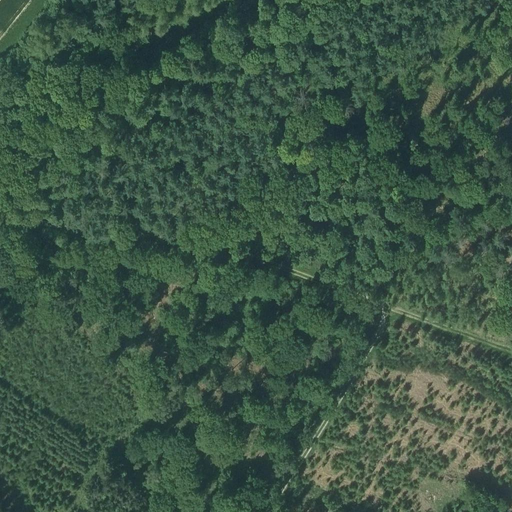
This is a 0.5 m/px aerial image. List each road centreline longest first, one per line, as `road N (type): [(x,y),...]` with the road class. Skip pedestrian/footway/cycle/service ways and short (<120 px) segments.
road 1 (track): [(511,354),(232,252),(170,237),(0,221)]
road 2 (track): [(264,511),(364,360),(386,308)]
